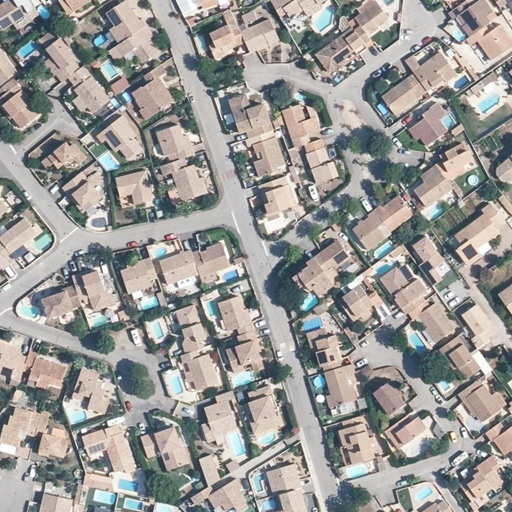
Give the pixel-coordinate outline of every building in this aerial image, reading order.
[(30,0),(19,0),(20,0),(15,3),(13,0),(10,0),(0,6),(0,27),(2,31),(14,23),(18,30),(33,21),(29,15),(37,10),(30,0)] [(66,0),(75,11),(91,0),(66,0)] [(144,29),(148,26),(143,20),(139,22),(131,11),(133,10),(126,0),(107,13),(116,26),(126,41),(144,29)] [(193,0),(194,3),(200,1),(203,10),(218,6),(216,0),(193,0)] [(326,0),(272,0),(271,1),(281,15),(287,11),(291,18),(304,9),(309,16),(322,8),(319,4),(326,0)] [(466,0),(448,13),(453,20),(457,17),(461,14),(468,23),(463,26),(462,27),(469,37),(485,26),(490,22),(487,16),(494,11),(485,0),(480,0),(472,6),(466,0)] [(364,44),(367,47),(373,43),(369,36),(380,28),(378,26),(382,24),(385,29),(392,23),(376,2),(355,18),(360,25),(354,30),(364,44)] [(40,17),(37,10),(29,15),(33,21),(40,17)] [(223,13),(226,20),(234,16),(231,10),(230,10),(223,13)] [(256,19),(253,12),(242,17),(246,24),(256,19)] [(461,14),(457,17),(463,26),(468,23),(461,14)] [(238,46),(246,42),(241,31),(237,24),(234,16),(226,20),(228,25),(210,33),(217,49),(236,41),(238,46)] [(246,42),(250,52),(258,49),(256,44),(267,40),(268,44),(279,39),(269,18),(241,31),(246,42)] [(469,37),(466,39),(471,46),(478,41),(492,60),(511,46),(511,38),(501,24),(490,32),(485,26),(469,37)] [(126,41),(116,26),(110,30),(120,45),(126,41)] [(354,30),(352,27),(315,55),(329,73),(347,61),(345,58),(364,44),(354,30)] [(58,77),(63,83),(70,77),(79,70),(73,61),(76,59),(53,29),(44,36),(59,54),(55,57),(59,61),(55,64),(62,74),(58,77)] [(161,52),(144,29),(126,41),(120,45),(116,47),(124,58),(125,57),(135,51),(141,60),(143,64),(161,52)] [(41,39),(55,57),(59,54),(44,36),(41,39)] [(256,44),(258,49),(268,44),(267,40),(256,44)] [(220,54),(238,46),(236,41),(217,49),(220,54)] [(477,43),(474,46),(484,60),(488,57),(477,43)] [(132,67),(141,60),(135,51),(125,57),(132,67)] [(440,52),(413,71),(414,73),(421,83),(428,78),(434,86),(445,78),(439,71),(449,64),(440,52)] [(17,73),(0,53),(0,84),(2,86),(17,73)] [(57,78),(58,77),(62,74),(55,64),(59,61),(55,57),(46,64),(57,78)] [(455,71),(449,64),(439,71),(445,78),(455,71)] [(167,73),(162,65),(144,77),(149,83),(134,93),(139,99),(137,101),(143,109),(147,106),(153,115),(174,101),(159,79),(167,73)] [(109,100),(83,67),(79,70),(70,77),(78,87),(76,89),(94,111),(109,100)] [(421,83),(414,73),(382,97),(395,115),(427,91),(421,83)] [(124,75),(110,85),(117,94),(130,84),(124,75)] [(11,90),(0,98),(0,109),(0,110),(3,107),(12,118),(22,130),(39,115),(21,92),(15,86),(11,90)] [(249,138),(265,133),(274,129),(265,103),(252,107),(247,93),(229,99),(240,133),(247,131),(249,138)] [(447,114),(438,102),(430,108),(431,109),(422,115),(425,118),(409,130),(416,140),(420,137),(426,146),(448,131),(439,119),(447,114)] [(305,144),(311,142),(308,134),(321,129),(313,109),(307,106),(311,118),(306,120),(300,104),(283,110),(295,147),(305,144)] [(147,106),(143,109),(149,118),(153,115),(147,106)] [(3,107),(0,110),(9,120),(12,118),(3,107)] [(102,142),(107,139),(110,136),(120,149),(127,158),(140,147),(132,137),(135,135),(126,123),(127,122),(122,115),(97,135),(102,142)] [(186,157),(196,154),(193,146),(188,147),(184,136),(180,124),(158,132),(166,155),(177,151),(180,160),(186,157)] [(464,129),(462,125),(452,131),(455,135),(464,129)] [(249,138),(246,139),(248,146),(253,145),(255,152),(261,151),(263,158),(254,161),(259,176),(279,169),(278,166),(285,164),(276,137),(267,140),(265,133),(249,138)] [(188,147),(193,146),(189,134),(184,136),(188,147)] [(110,136),(107,139),(116,151),(120,149),(110,136)] [(331,162),(321,138),(311,142),(305,144),(307,153),(306,153),(317,183),(339,176),(333,161),(331,162)] [(442,161),(435,164),(439,169),(447,181),(466,171),(463,166),(473,161),(464,143),(446,152),(448,158),(442,161)] [(76,154),(67,144),(45,162),(50,168),(56,163),(61,168),(70,160),(73,163),(77,160),(81,164),(87,158),(80,151),(76,154)] [(439,155),(442,161),(448,158),(446,152),(439,155)] [(501,181),(511,182),(511,173),(511,154),(496,168),(495,175),(501,181)] [(180,160),(162,166),(165,175),(173,172),(183,201),(204,194),(199,179),(204,177),(199,163),(190,166),(186,157),(180,160)] [(94,168),(91,165),(85,170),(87,173),(94,168)] [(427,208),(453,189),(447,181),(439,169),(423,180),(425,182),(414,190),(427,208)] [(82,173),(63,188),(70,195),(73,193),(76,198),(73,200),(83,213),(102,198),(92,185),(98,179),(99,175),(96,171),(87,179),(82,173)] [(154,200),(147,171),(117,179),(121,197),(133,193),(137,205),(154,200)] [(285,176),(259,186),(269,213),(296,204),(290,184),(288,184),(285,176)] [(199,179),(204,194),(209,192),(204,177),(199,179)] [(14,208),(22,201),(12,189),(4,196),(14,208)] [(499,198),(510,212),(511,210),(511,205),(503,194),(499,198)] [(381,205),(374,210),(383,222),(391,233),(403,223),(414,215),(399,195),(383,207),(381,205)] [(450,241),(465,262),(479,252),(478,249),(487,242),(499,233),(497,229),(506,223),(491,203),(482,209),(485,213),(455,236),(456,237),(450,241)] [(383,222),(374,210),(368,215),(370,217),(364,221),(359,224),(353,229),(368,250),(391,233),(383,222)] [(414,215),(403,223),(407,229),(418,221),(414,215)] [(0,252),(5,259),(36,234),(24,219),(0,238),(0,242),(1,243),(0,243),(0,252)] [(426,236),(414,244),(425,260),(418,265),(432,284),(442,278),(435,267),(444,261),(426,236)] [(338,239),(314,257),(328,276),(338,268),(351,258),(338,239)] [(479,252),(465,262),(468,266),(483,256),(482,255),(491,248),(487,242),(478,249),(479,252)] [(203,279),(216,274),(232,268),(223,244),(219,246),(220,249),(204,254),(203,251),(195,254),(202,274),(203,279)] [(220,249),(219,246),(203,251),(204,254),(220,249)] [(391,252),(394,258),(404,254),(401,247),(391,252)] [(195,254),(193,250),(162,262),(171,286),(202,274),(195,254)] [(4,271),(10,266),(5,259),(0,252),(0,270),(2,269),(4,271)] [(319,296),(335,285),(328,276),(314,257),(307,263),(309,266),(298,274),(306,284),(311,291),(314,289),(319,296)] [(355,262),(351,258),(338,268),(342,272),(355,262)] [(152,282),(160,279),(153,259),(144,262),(145,265),(129,270),(122,273),(131,295),(154,287),(152,282)] [(128,267),(129,270),(145,265),(144,262),(128,267)] [(492,274),(498,269),(495,265),(489,270),(492,274)] [(409,313),(426,301),(421,294),(428,290),(419,278),(410,285),(397,267),(380,279),(406,315),(409,313)] [(85,272),(74,276),(77,286),(82,300),(91,297),(96,311),(118,303),(115,295),(107,291),(99,271),(92,274),(86,276),(85,272)] [(203,279),(205,284),(218,279),(216,274),(203,279)] [(300,288),(306,284),(298,274),(292,278),(300,288)] [(377,309),(384,304),(375,291),(368,296),(360,284),(339,299),(354,321),(361,316),(370,310),(369,309),(373,305),(377,309)] [(511,284),(498,295),(511,313),(511,284)] [(75,308),(84,304),(82,300),(77,286),(60,292),(61,296),(55,298),(44,302),(50,318),(75,310),(75,308)] [(242,335),(257,330),(255,324),(250,325),(246,311),(241,297),(221,303),(231,332),(240,329),(242,335)] [(431,307),(426,301),(409,313),(413,319),(419,315),(428,327),(438,341),(455,328),(436,303),(431,307)] [(478,348),(490,339),(484,331),(492,325),(477,304),(463,314),(477,335),(471,339),(478,348)] [(200,350),(202,349),(200,342),(208,339),(197,305),(179,311),(188,337),(184,345),(188,354),(200,350)] [(299,316),(296,306),(291,308),(293,317),(299,316)] [(250,325),(255,324),(250,309),(246,311),(250,325)] [(370,310),(361,316),(364,320),(373,314),(370,310)] [(491,338),(499,334),(496,326),(487,330),(491,338)] [(435,343),(438,341),(428,327),(425,329),(435,343)] [(313,353),(316,352),(319,351),(316,341),(329,337),(326,328),(307,333),(313,353)] [(260,340),(257,330),(242,335),(239,336),(243,346),(229,351),(235,370),(253,363),(256,371),(266,368),(260,352),(256,341),(260,340)] [(360,340),(357,334),(351,338),(355,344),(360,340)] [(316,352),(322,373),(325,372),(343,367),(337,346),(340,345),(337,335),(329,337),(316,341),(319,351),(316,352)] [(481,368),(458,335),(439,349),(445,358),(449,355),(458,367),(466,378),(481,368)] [(13,377),(21,380),(25,370),(27,363),(29,358),(21,354),(21,352),(7,348),(8,344),(0,341),(0,362),(1,363),(0,366),(0,371),(14,376),(13,377)] [(23,349),(8,344),(7,348),(21,352),(23,349)] [(188,354),(183,356),(185,363),(183,363),(186,373),(192,371),(195,380),(190,383),(193,393),(221,383),(211,354),(203,357),(200,350),(188,354)] [(39,353),(31,351),(29,358),(27,363),(35,365),(38,358),(39,353)] [(454,370),(458,367),(449,355),(445,358),(454,370)] [(27,363),(25,370),(32,373),(31,378),(42,382),(61,389),(67,368),(38,358),(35,365),(27,363)] [(343,367),(325,372),(331,395),(334,406),(330,408),(332,416),(357,409),(355,401),(350,386),(347,375),(356,373),(353,364),(343,367)] [(369,365),(360,370),(365,378),(374,373),(369,365)] [(84,369),(76,392),(94,398),(92,404),(90,409),(108,415),(112,402),(105,399),(108,391),(103,389),(98,387),(99,382),(102,375),(84,369)] [(192,371),(186,373),(190,383),(195,380),(192,371)] [(445,378),(438,383),(445,394),(452,389),(445,378)] [(393,379),(390,382),(400,396),(402,393),(393,379)] [(481,387),(477,381),(458,394),(463,401),(467,398),(478,414),(484,421),(502,408),(484,385),(481,387)] [(61,389),(42,382),(41,386),(59,393),(61,389)] [(400,396),(390,382),(374,393),(390,415),(405,404),(400,396)] [(253,400),(251,401),(261,429),(280,422),(270,394),(274,393),(272,384),(251,392),(253,400)] [(94,398),(76,392),(74,398),(92,404),(94,398)] [(284,420),(274,393),(270,394),(280,422),(284,420)] [(334,406),(331,395),(326,396),(330,408),(334,406)] [(467,398),(463,401),(474,417),(478,414),(467,398)] [(215,434),(225,431),(224,428),(238,423),(229,399),(205,407),(210,421),(203,423),(210,441),(216,439),(215,434)] [(261,429),(251,401),(247,403),(256,430),(261,429)] [(36,438),(39,423),(31,421),(33,416),(16,411),(14,420),(11,420),(9,429),(5,428),(0,446),(19,451),(22,441),(19,441),(21,431),(28,432),(27,435),(36,438)] [(412,421),(408,415),(385,432),(389,437),(395,433),(405,445),(425,430),(416,418),(412,421)] [(50,418),(41,416),(36,436),(44,438),(40,452),(50,454),(65,458),(67,447),(60,445),(62,439),(66,440),(64,431),(50,428),(46,431),(50,418)] [(363,416),(343,421),(345,429),(339,431),(343,446),(347,446),(353,464),(375,457),(371,444),(370,438),(363,416)] [(419,416),(416,418),(425,430),(428,428),(419,416)] [(511,417),(503,424),(507,430),(511,426),(511,417)] [(511,427),(507,431),(501,422),(486,433),(492,441),(494,440),(504,455),(511,450),(511,427)] [(112,449),(117,463),(121,473),(127,471),(128,475),(136,472),(125,439),(121,441),(119,436),(121,435),(118,426),(84,438),(90,455),(112,449)] [(143,437),(147,450),(160,446),(162,452),(169,450),(175,466),(189,461),(183,442),(181,443),(176,427),(157,433),(156,432),(143,437)] [(395,433),(389,437),(398,450),(405,445),(395,433)] [(160,446),(147,450),(148,456),(162,452),(160,446)] [(169,450),(162,452),(168,469),(175,466),(169,450)] [(213,455),(200,460),(210,488),(211,487),(221,479),(213,455)] [(495,471),(501,467),(492,455),(463,476),(466,479),(460,484),(473,502),(502,481),(495,471)] [(236,460),(227,465),(231,473),(241,467),(236,460)] [(296,463),(268,471),(275,495),(278,494),(302,487),(303,487),(301,479),(298,480),(298,477),(300,477),(296,463)] [(85,474),(84,487),(112,489),(113,476),(85,474)] [(210,488),(192,499),(196,506),(209,498),(216,510),(223,506),(226,511),(227,511),(235,508),(237,511),(243,511),(248,509),(245,504),(247,502),(240,491),(243,489),(237,480),(215,494),(211,487),(210,488)] [(83,486),(79,485),(75,506),(79,507),(83,486)] [(308,511),(302,487),(278,494),(282,511),(308,511)] [(40,511),(43,511),(45,504),(55,507),(57,498),(44,495),(40,511)] [(455,511),(454,510),(445,497),(436,503),(442,511),(455,511)] [(57,498),(55,507),(45,504),(43,511),(69,511),(72,501),(57,498)] [(419,511),(418,511),(416,511),(442,511),(436,503),(422,511),(419,511)]
